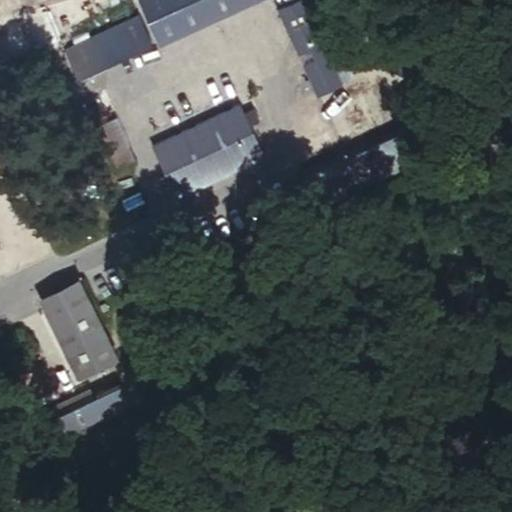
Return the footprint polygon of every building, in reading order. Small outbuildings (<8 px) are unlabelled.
[(145,0),(162,38),(246,0),(145,0)] [(317,36),(305,9),(300,0),(294,0),(275,9),(313,91),(338,80),(317,36)] [(316,4),(305,9),(317,36),(328,31),(316,4)] [(142,13),(67,47),(80,76),(155,42),(142,13)] [(236,105),(151,144),(176,197),(260,157),(236,105)] [(418,125),(291,184),(305,216),(433,157),(418,125)] [(119,358),(81,283),(41,303),(79,378),(119,358)] [(122,385),(45,422),(54,441),(130,404),(122,385)]
